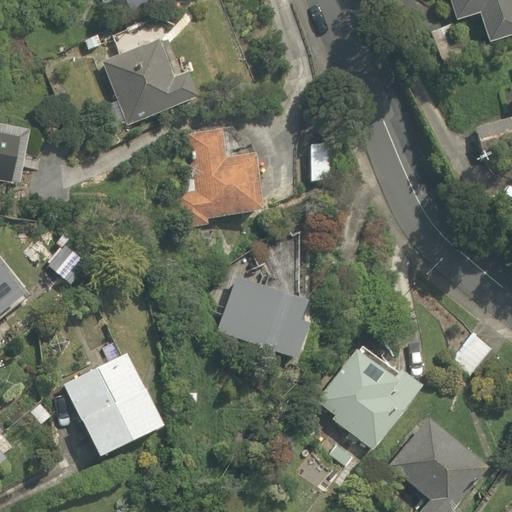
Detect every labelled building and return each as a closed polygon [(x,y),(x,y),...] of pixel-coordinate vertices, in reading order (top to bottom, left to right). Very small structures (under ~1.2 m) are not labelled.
[(124,0),(129,11),(156,0),(124,0)] [(511,0),(451,0),(456,12),(474,6),(483,34),(511,24),(511,0)] [(191,94),(156,21),(114,41),(120,54),(100,64),(129,124),(191,94)] [(27,131),(0,126),(0,183),(18,187),(27,131)] [(216,129),(185,133),(191,177),(173,179),(181,232),(212,228),(210,217),(256,211),(248,151),(219,154),(216,129)] [(333,144),(309,143),(308,181),(332,182),(333,144)] [(0,313),(23,296),(0,267),(0,313)] [(316,308),(231,274),(211,323),(296,357),(316,308)] [(490,342),(468,329),(447,363),(468,376),(490,342)] [(416,388),(354,343),(310,403),(373,448),(416,388)] [(157,425),(126,353),(61,381),(92,453),(157,425)] [(497,467),(418,416),(385,468),(429,496),(419,511),(449,511),(465,489),(478,497),(497,467)]
